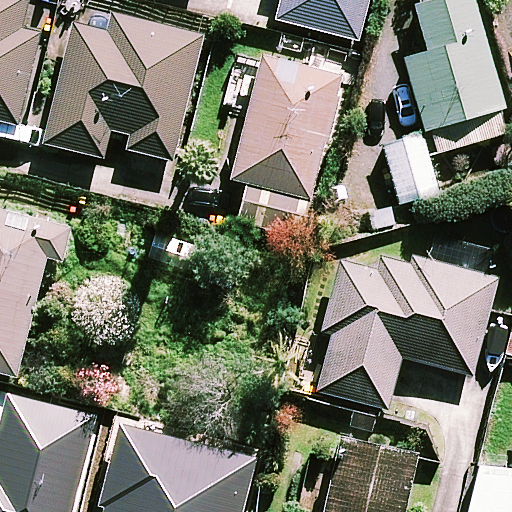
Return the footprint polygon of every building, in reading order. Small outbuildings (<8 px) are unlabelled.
[(22,0),(0,0),(0,122),(11,126),(35,35),(15,30),(22,0)] [(362,0),(276,0),(271,20),(352,41),(362,0)] [(504,132),(465,0),(422,0),(405,5),(418,50),(398,56),(427,155),(504,132)] [(197,35),(104,13),(100,32),(67,24),(38,144),(97,158),(102,137),(158,150),(171,145),(197,35)] [(336,78),(255,56),(222,177),(302,199),(336,78)] [(419,136),(378,147),(393,205),(434,194),(419,136)] [(62,228),(0,213),(0,374),(11,377),(38,259),(54,263),(62,228)] [(193,246),(150,235),(143,261),(186,272),(193,246)] [(405,265),(372,257),(369,270),(334,261),(317,332),(326,334),(312,392),(382,410),(395,357),(466,375),(490,279),(407,258),(405,265)] [(0,511),(3,511),(53,486),(16,413),(0,420),(0,511)] [(396,511),(409,455),(331,439),(315,511),(396,511)] [(511,511),(511,476),(465,473),(462,511),(511,511)]
